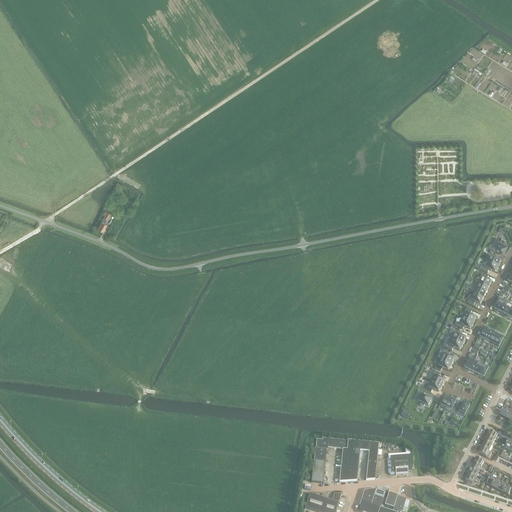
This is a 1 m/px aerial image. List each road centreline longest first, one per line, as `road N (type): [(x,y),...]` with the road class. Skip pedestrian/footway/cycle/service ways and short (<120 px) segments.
road 1 (unclassified): [(0,204),(162,269),(511,206)]
road 2 (primary): [(101,511),(0,418)]
road 3 (residential): [(457,370),(511,254)]
